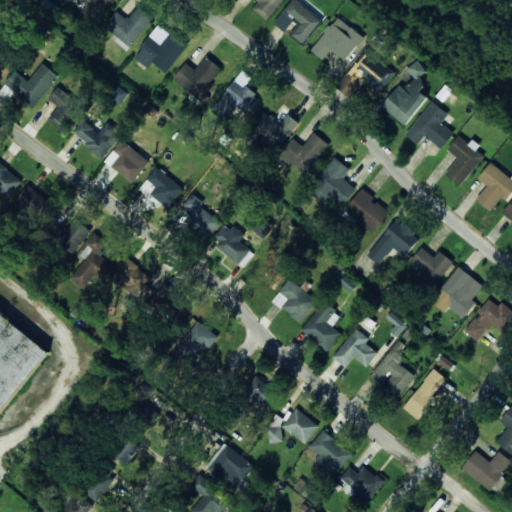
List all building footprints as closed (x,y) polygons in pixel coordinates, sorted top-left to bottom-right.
[(117,0),(85,0),(103,16),(117,0)] [(282,0),(257,0),(259,1),(253,10),(269,21),(282,0)] [(323,20),(297,0),(291,0),(274,23),(288,34),(288,33),(303,45),(323,20)] [(128,49),(155,18),(140,5),(127,20),(117,11),(103,28),(128,49)] [(324,60),(331,51),(346,62),(365,38),(337,17),(311,51),(324,60)] [(134,57),(149,68),(153,62),(166,72),(187,46),(171,33),(162,45),(151,36),(134,57)] [(337,87),(351,98),(364,80),(381,93),(397,71),(365,48),(337,87)] [(186,63),(174,79),(200,100),(224,69),(207,56),(196,70),(186,63)] [(0,71),(11,72),(12,59),(0,57),(0,74),(0,71)] [(382,106),(406,126),(429,98),(421,91),(427,84),(420,79),(427,70),(416,61),(408,71),(415,76),(405,89),(400,84),(382,106)] [(5,88),(35,109),(59,75),(42,63),(29,81),(16,72),(5,88)] [(237,104),(248,113),(260,97),(246,86),(252,78),(243,70),(213,107),(226,117),(237,104)] [(130,94),(117,83),(107,95),(120,105),(130,94)] [(49,99),(59,106),(49,120),(63,131),(82,104),(58,87),(49,99)] [(425,136),(442,149),(455,133),(442,123),(449,114),(433,101),(406,135),(418,145),(425,136)] [(254,126),(282,146),(299,122),(288,114),(281,124),(264,112),(254,126)] [(108,122),(100,133),(83,120),(73,134),(104,157),(122,132),(108,122)] [(294,138),(281,154),(306,174),(330,145),(315,132),(304,146),(294,138)] [(477,150),(478,148),(460,134),(448,150),(458,158),(446,174),(461,186),(485,156),(477,150)] [(105,162),(133,183),(150,161),(122,140),(105,162)] [(343,205),(357,189),(344,178),(351,169),(335,157),(315,183),(343,205)] [(0,189),(9,198),(23,182),(0,162),(0,189)] [(491,211),(502,198),(506,201),(511,194),(511,177),(511,178),(491,162),(479,178),(488,186),(476,200),(491,211)] [(184,189),(158,167),(141,186),(167,209),(184,189)] [(39,223),(54,205),(29,185),(15,203),(39,223)] [(390,212),(374,199),(375,198),(363,188),(345,211),(374,233),(390,212)] [(210,234),(220,220),(200,207),(204,201),(192,193),(179,212),(210,234)] [(511,201),(502,214),(511,221),(511,201)] [(92,233),(76,218),(56,238),(72,253),(92,233)] [(394,248),(406,257),(421,239),(397,219),(368,255),(380,265),(394,248)] [(240,242),(245,235),(227,223),(212,245),(241,264),(251,249),(240,242)] [(83,288),(94,275),(100,280),(116,260),(102,248),(107,242),(96,234),(80,255),(86,260),(71,278),(83,288)] [(425,271),(421,276),(435,287),(455,263),(440,251),(435,257),(423,247),(412,260),(425,271)] [(118,283),(139,297),(153,277),(127,259),(117,274),(122,278),(118,283)] [(484,286),(469,274),(458,288),(449,280),(436,296),(463,319),(477,303),(473,300),(484,286)] [(273,299),(300,323),(318,302),(292,279),(273,299)] [(465,331),(479,342),(493,324),(502,332),(511,319),(511,309),(502,302),(499,306),(490,299),(465,331)] [(302,329),(327,351),(342,334),(333,326),(342,316),(326,302),(302,329)] [(0,415),(51,349),(0,310),(0,415)] [(197,361),(207,347),(210,349),(219,336),(197,321),(179,349),(197,361)] [(379,353),(367,343),(370,339),(357,328),(334,357),(346,368),(355,357),(367,367),(379,353)] [(371,377),(383,386),(399,399),(416,376),(398,362),(409,347),(399,339),(371,377)] [(447,379),(435,369),(403,407),(419,420),(436,399),(433,396),(447,379)] [(270,408),(280,391),(254,377),(244,394),(270,408)] [(155,392),(143,381),(124,403),(151,426),(161,414),(146,402),(155,392)] [(511,406),(501,421),(509,427),(497,442),(511,453),(511,406)] [(320,426),(297,408),(283,426),(306,444),(320,426)] [(281,416),(274,417),(274,424),(268,425),(270,443),(284,442),(281,416)] [(354,454),(323,430),(310,447),(320,454),(316,459),(338,475),(354,454)] [(126,465),(141,448),(128,437),(113,454),(126,465)] [(255,465),(223,444),(206,469),(238,490),(255,465)] [(462,467),(490,490),(511,463),(511,461),(500,451),(491,462),(476,450),(462,467)] [(120,476),(108,464),(82,488),(95,501),(120,476)] [(365,466),(359,474),(350,467),(341,478),(348,483),(343,489),(354,497),(358,493),(370,502),(385,481),(365,466)] [(203,494),(191,511),(223,511),(232,498),(198,478),(192,487),(203,494)] [(89,511),(94,507),(71,486),(62,496),(70,502),(60,511),(89,511)]
